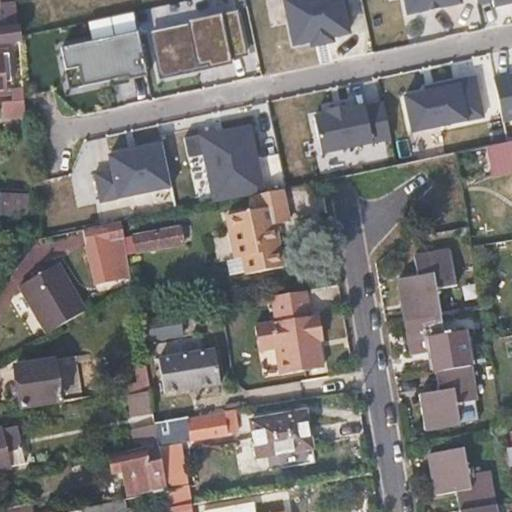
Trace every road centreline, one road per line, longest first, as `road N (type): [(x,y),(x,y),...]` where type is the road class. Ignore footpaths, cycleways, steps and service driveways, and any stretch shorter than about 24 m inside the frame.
road 1 (residential): [(511,37),(53,135)]
road 2 (residential): [(349,202),(402,511)]
